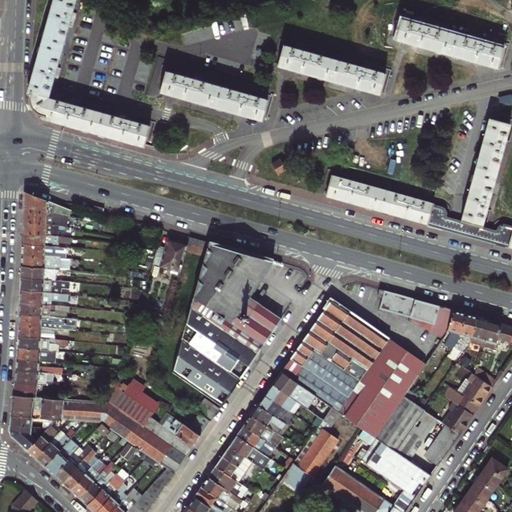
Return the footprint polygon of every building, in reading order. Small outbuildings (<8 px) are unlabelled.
[(145,148),(150,128),(48,101),(75,0),(52,0),(29,87),(30,87),(29,95),(31,95),(31,97),(31,102),(32,106),(35,110),(37,113),(39,115),(42,117),(41,120),(48,122),(48,124),(73,131),(137,148),(137,146),(145,148)] [(213,0),(211,3),(219,10),(225,2),(222,0),(213,0)] [(498,68),(503,48),(399,21),(394,40),(401,42),(400,44),(490,68),(490,66),(498,68)] [(379,95),(384,75),(281,47),(276,67),(284,69),(283,71),(371,95),(371,93),(379,95)] [(261,121),(267,102),(165,74),(160,93),(168,95),(167,97),(253,121),(253,119),(261,121)] [(481,242),(488,220),(511,131),(511,125),(494,120),(492,128),(490,127),(476,173),(466,214),(460,236),(481,242)] [(288,178),(290,176),(281,166),(280,168),(280,169),(274,174),(281,182),(287,177),(288,178)] [(437,208),(438,206),(333,178),(327,198),(334,200),(334,201),(432,228),(432,229),(444,233),(448,218),(447,218),(447,214),(447,213),(446,211),(446,210),(437,208)] [(24,211),(60,214),(61,207),(57,205),(24,192),(24,211)] [(444,233),(460,236),(466,214),(438,206),(437,208),(446,210),(446,211),(447,213),(447,214),(447,218),(448,218),(444,233)] [(24,211),(23,223),(46,225),(67,229),(69,229),(69,224),(81,225),(81,217),(60,214),(24,211)] [(481,242),(496,246),(499,233),(501,233),(501,231),(503,229),(504,228),(507,227),(508,227),(511,228),(511,226),(488,220),(481,242)] [(46,225),(23,223),(23,233),(58,237),(58,232),(67,233),(67,229),(46,225)] [(511,228),(508,227),(507,227),(504,228),(503,229),(501,231),(501,233),(499,233),(496,246),(511,250),(511,228)] [(58,237),(23,233),(22,244),(57,248),(57,243),(66,244),(66,238),(58,237)] [(192,254),(196,240),(189,238),(188,244),(186,252),(192,254)] [(157,252),(156,257),(153,266),(179,274),(186,252),(188,244),(168,239),(166,248),(158,246),(157,252)] [(202,241),(196,240),(192,254),(198,255),(202,241)] [(208,243),(202,241),(198,255),(204,257),(208,243)] [(208,243),(204,257),(173,370),(222,405),(282,320),(249,296),(274,261),(208,243)] [(57,248),(22,244),(22,254),(57,258),(57,253),(96,257),(96,251),(57,248)] [(22,254),(21,266),(43,268),(44,264),(71,266),(71,259),(57,258),(22,254)] [(20,278),(43,280),(43,275),(54,276),(54,269),(43,268),(21,266),(20,278)] [(71,283),(43,280),(20,278),(20,291),(50,293),(51,288),(71,290),(71,283)] [(412,318),(413,318),(440,325),(445,308),(379,290),(378,296),(383,297),(380,309),(412,318)] [(50,293),(20,291),(19,303),(42,306),(42,299),(56,301),(56,294),(50,293)] [(404,396),(426,363),(333,298),(282,371),(309,391),(313,393),(332,407),(341,413),(362,428),(377,438),(396,452),(425,410),(414,403),(404,396)] [(56,307),(42,306),(19,303),(19,313),(42,316),(42,312),(49,313),(61,314),(61,308),(56,307)] [(413,318),(412,318),(411,320),(444,339),(446,336),(453,311),(445,308),(440,325),(413,318)] [(465,314),(453,311),(446,336),(444,339),(443,340),(441,343),(451,350),(453,346),(457,340),(465,314)] [(42,316),(19,313),(18,325),(41,328),(41,323),(49,323),(60,324),(61,318),(48,317),(42,316)] [(470,344),(470,343),(478,317),(465,314),(457,340),(453,346),(464,353),(470,344)] [(482,346),(489,321),(478,317),(470,343),(482,346)] [(166,321),(156,318),(154,324),(165,327),(166,321)] [(511,327),(489,321),(482,346),(496,349),(498,340),(510,344),(510,342),(511,342),(511,327)] [(18,325),(18,337),(40,339),(41,334),(48,334),(59,336),(60,330),(49,329),(41,328),(18,325)] [(17,348),(40,350),(49,351),(50,340),(47,339),(40,339),(18,337),(17,348)] [(58,352),(59,340),(50,340),(49,351),(58,352)] [(17,348),(17,359),(45,362),(59,363),(59,362),(60,358),(39,356),(40,350),(17,348)] [(16,370),(53,374),(56,374),(56,373),(56,369),(45,368),(45,362),(17,359),(16,370)] [(476,368),(474,376),(493,389),(497,382),(476,368)] [(16,370),(15,383),(37,385),(45,386),(52,386),(64,388),(64,383),(53,382),(53,374),(16,370)] [(309,391),(282,371),(274,384),(300,402),(309,391)] [(493,389),(474,376),(472,374),(468,381),(471,383),(462,395),(477,406),(479,408),(493,389)] [(36,392),(37,385),(15,383),(13,395),(51,399),(53,399),(53,394),(51,393),(36,392)] [(267,394),(288,408),(295,413),(302,404),(300,402),(274,384),(267,394)] [(111,393),(107,405),(184,459),(193,447),(163,426),(151,417),(112,389),(111,393)] [(332,407),(313,393),(304,405),(324,419),(332,407)] [(267,394),(259,404),(288,424),(291,419),(284,414),(288,408),(267,394)] [(471,414),(477,406),(462,395),(460,394),(450,410),(452,411),(444,423),(446,425),(449,427),(460,435),(474,416),(471,414)] [(184,459),(107,405),(53,399),(51,399),(13,395),(11,415),(29,417),(30,417),(31,408),(40,408),(39,418),(54,420),(69,421),(85,423),(99,424),(110,431),(119,437),(129,444),(138,450),(148,456),(157,462),(167,469),(174,474),(184,459)] [(200,404),(215,415),(219,409),(204,399),(200,404)] [(196,411),(199,413),(210,421),(215,415),(200,404),(196,411)] [(288,424),(259,404),(252,415),(281,434),(288,424)] [(329,432),(341,413),(332,407),(324,419),(317,429),(310,439),(303,450),(295,460),(288,471),(281,481),(274,491),(267,501),(259,511),(289,511),(299,498),(297,497),(311,477),(313,478),(340,439),(329,432)] [(291,419),(295,413),(288,408),(284,414),(291,419)] [(452,411),(450,410),(447,408),(439,420),(444,423),(452,411)] [(396,452),(409,461),(437,420),(425,410),(396,452)] [(210,421),(199,413),(189,427),(201,435),(210,421)] [(29,417),(11,415),(10,425),(28,428),(29,417)] [(201,435),(189,427),(171,415),(163,426),(193,447),(201,435)] [(252,415),(245,425),(266,440),(271,443),(278,448),(285,437),(281,434),(252,415)] [(99,424),(96,428),(105,437),(110,431),(99,424)] [(27,450),(40,436),(34,429),(35,428),(28,428),(10,425),(9,429),(12,436),(27,450)] [(266,440),(245,425),(238,435),(263,452),(264,454),(266,451),(261,447),(266,440)] [(446,425),(424,456),(438,467),(460,435),(449,427),(446,425)] [(27,450),(35,458),(49,444),(57,435),(48,427),(46,430),(40,436),(27,450)] [(44,467),(70,440),(77,432),(71,428),(65,434),(53,447),(49,444),(35,458),(44,467)] [(57,435),(49,444),(53,447),(65,434),(61,430),(57,435)] [(260,457),(263,452),(238,435),(231,445),(250,458),(263,468),(267,463),(260,457)] [(396,452),(377,438),(362,459),(405,490),(394,506),(336,466),(323,485),(362,511),(406,511),(431,477),(410,461),(409,461),(396,452)] [(44,467),(53,475),(73,453),(78,448),(78,447),(70,440),(44,467)] [(261,447),(266,451),(271,443),(266,440),(261,447)] [(88,445),(82,451),(87,456),(93,450),(88,445)] [(250,458),(231,445),(223,456),(242,469),(256,479),(259,474),(246,464),(250,458)] [(78,448),(73,453),(78,456),(82,451),(78,448)] [(62,483),(86,457),(87,456),(82,451),(78,456),(73,453),(53,475),(62,483)] [(235,479),(242,469),(223,456),(217,466),(235,479)] [(91,461),(86,457),(62,483),(70,491),(92,467),(88,464),(91,461)] [(92,467),(70,491),(79,498),(107,468),(111,463),(107,459),(103,464),(96,471),(92,467)] [(507,470),(492,459),(482,473),(498,484),(507,470)] [(98,460),(92,467),(96,471),(103,464),(98,460)] [(217,466),(209,476),(233,492),(237,488),(235,486),(239,481),(235,479),(217,466)] [(112,473),(107,468),(79,498),(86,506),(108,483),(105,480),(112,473)] [(174,474),(167,469),(162,475),(169,480),(174,474)] [(118,471),(108,483),(86,506),(93,511),(96,511),(116,491),(113,488),(120,480),(119,479),(123,474),(118,471)] [(498,484),(482,473),(473,487),(488,498),(498,484)] [(169,480),(162,475),(157,480),(165,486),(169,480)] [(233,492),(209,476),(202,486),(225,502),(229,496),(240,503),(243,499),(233,492)] [(123,483),(120,480),(113,488),(116,491),(123,483)] [(161,491),(165,486),(157,480),(152,485),(161,491)] [(111,511),(122,501),(123,500),(118,496),(129,484),(125,481),(123,483),(116,491),(96,511),(111,511)] [(147,490),(157,497),(161,491),(152,485),(147,490)] [(202,486),(196,496),(218,511),(225,511),(221,508),(225,502),(202,486)] [(479,511),(488,498),(473,487),(463,500),(479,511)] [(147,490),(142,496),(153,503),(157,497),(147,490)] [(30,511),(38,503),(26,492),(14,507),(12,511),(30,511)] [(187,495),(175,511),(179,511),(190,497),(187,495)] [(127,505),(131,500),(127,496),(123,500),(122,501),(127,505)] [(137,501),(149,509),(153,503),(142,496),(137,501)] [(218,511),(196,496),(189,505),(199,511),(218,511)] [(235,510),(240,503),(229,496),(225,502),(235,510)] [(127,505),(122,501),(111,511),(127,511),(128,511),(132,507),(135,504),(131,500),(127,505)] [(477,511),(479,511),(463,500),(455,511),(477,511)] [(135,504),(132,507),(140,511),(146,511),(149,509),(137,501),(135,504)]
